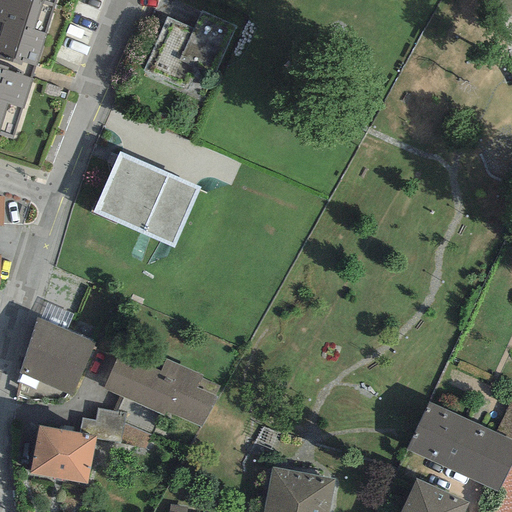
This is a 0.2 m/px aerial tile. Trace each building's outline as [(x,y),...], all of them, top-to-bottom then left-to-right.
[(0,0),(0,69),(30,79),(55,0),(0,0)] [(235,27),(201,12),(193,29),(166,17),(142,70),(203,98),(235,27)] [(30,79),(0,69),(0,136),(11,140),(30,79)] [(199,188),(119,152),(93,212),(173,248),(199,188)] [(94,342),(36,318),(19,371),(72,395),(94,342)] [(119,353),(104,388),(164,415),(165,411),(202,427),(217,397),(215,395),(218,386),(201,378),(202,375),(165,358),(159,371),(119,353)] [(511,440),(511,396),(494,432),(511,440)] [(511,440),(494,432),(427,402),(405,450),(499,493),(511,463),(511,440)] [(125,412),(97,408),(95,420),(81,418),(79,433),(95,436),(94,439),(120,443),(125,412)] [(79,433),(38,425),(29,473),(86,483),(94,439),(95,436),(79,433)] [(511,511),(511,463),(499,493),(487,511),(511,511)] [(326,511),(333,479),(272,467),(263,511),(326,511)] [(464,511),(468,503),(414,479),(399,511),(464,511)]
